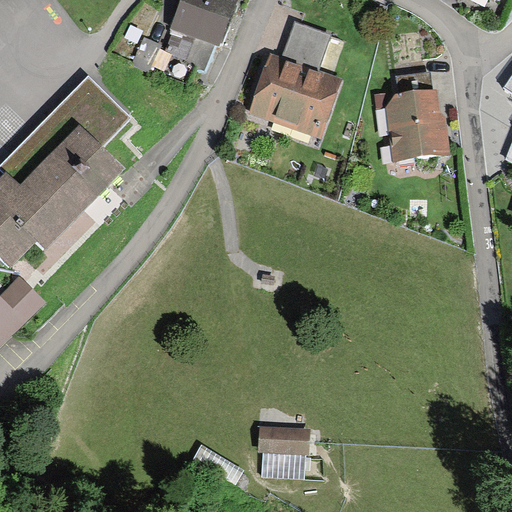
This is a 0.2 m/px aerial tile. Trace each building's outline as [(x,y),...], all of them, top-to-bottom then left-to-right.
[(233,5),(217,0),(187,0),(176,34),(219,47),(233,5)] [(252,117),(318,139),(335,89),(313,81),(327,38),(297,28),(284,69),(269,64),(252,117)] [(158,50),(144,44),(133,67),(147,74),(158,50)] [(0,169),(5,174),(0,178),(0,258),(10,269),(37,242),(46,250),(126,169),(103,146),(131,119),(89,77),(0,165),(0,169)] [(397,164),(441,159),(430,78),(396,82),(400,107),(389,108),(397,164)] [(0,343),(15,329),(0,314),(0,343)] [(307,434),(263,432),(262,453),(305,456),(307,434)]
